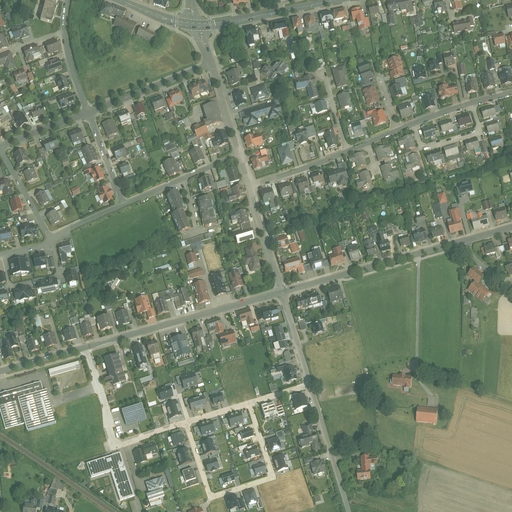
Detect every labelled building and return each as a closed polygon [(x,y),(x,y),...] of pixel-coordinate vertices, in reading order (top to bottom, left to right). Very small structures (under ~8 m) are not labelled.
[(155,0),(155,1),(157,2),(156,5),(165,9),(168,1),(165,0),(155,0)] [(411,0),(403,0),(401,0),(399,1),(401,13),(401,14),(401,12),(407,10),(408,13),(414,12),(411,0)] [(442,0),(435,1),(435,4),(433,5),(434,13),(438,12),(437,11),(441,10),(444,9),(443,3),(442,0)] [(399,1),(392,2),(393,2),(388,3),(389,7),(388,7),(389,12),(396,11),(396,14),(401,13),(399,1)] [(46,3),(41,20),(52,24),(56,10),(58,10),(59,7),(57,6),(46,3)] [(113,8),(104,5),(100,15),(110,18),(111,16),(114,17),(113,19),(116,20),(113,25),(132,35),(137,25),(123,18),(126,10),(114,6),(113,8)] [(378,5),(369,7),(371,16),(380,14),(378,5)] [(361,9),(357,10),(351,12),(353,20),(357,19),(359,27),(364,26),(366,26),(364,20),(364,17),(363,18),(361,9)] [(345,10),(333,12),(335,21),(343,19),(343,22),(347,21),(345,10)] [(331,13),(320,15),(322,25),(328,24),(333,23),(331,13)] [(15,20),(9,14),(5,17),(10,24),(12,22),(12,23),(12,22),(15,20)] [(313,16),(304,18),(306,29),(307,30),(311,29),(311,32),(316,31),(316,32),(320,32),(319,27),(318,23),(315,24),(313,16)] [(300,19),(292,20),(294,29),(297,29),(298,34),(302,34),(302,30),(300,19)] [(468,21),(461,23),(463,33),(471,31),(470,27),(474,27),(472,19),(468,20),(468,21)] [(285,22),(271,25),(272,32),(281,31),(286,30),(286,29),(285,22)] [(333,23),(328,24),(329,28),(326,28),(327,32),(334,30),(333,23)] [(461,23),(453,24),(453,27),(455,33),(455,34),(463,33),(461,23)] [(25,26),(12,31),(16,40),(21,37),(22,39),(29,37),(26,30),(25,26)] [(151,32),(141,27),(137,35),(147,40),(151,32)] [(255,28),(245,30),(246,38),(252,37),(256,36),(255,28)] [(286,30),(281,31),(283,39),(287,38),(290,37),(289,28),(286,29),(286,30)] [(158,36),(151,32),(147,40),(154,44),(158,36)] [(497,36),(494,37),(495,45),(496,46),(499,45),(500,44),(505,43),(503,35),(497,36)] [(306,38),(291,41),(293,47),(307,45),(306,38)] [(56,40),(45,45),(48,53),(52,52),(53,53),(60,51),(56,40)] [(36,46),(23,50),(26,58),(27,58),(29,61),(33,60),(32,56),(39,54),(39,56),(40,55),(37,49),(36,46)] [(0,57),(0,65),(0,66),(0,65),(0,64),(5,63),(7,70),(15,68),(10,53),(0,57)] [(446,67),(455,65),(453,54),(443,56),(446,67)] [(397,58),(389,61),(392,72),(391,73),(392,79),(403,75),(401,70),(403,69),(400,62),(399,63),(397,58)] [(48,63),(47,64),(50,74),(62,69),(58,60),(48,63)] [(431,73),(440,71),(438,62),(429,64),(431,73)] [(359,66),(358,66),(360,74),(370,70),(367,63),(363,64),(359,66)] [(272,70),(267,65),(261,72),(270,79),(278,71),(279,71),(278,72),(279,73),(282,73),(286,68),(281,64),(276,65),(272,70)] [(343,67),(332,71),(337,88),(346,85),(342,73),(343,72),(345,72),(343,67)] [(416,81),(427,79),(424,67),(413,70),(416,81)] [(240,70),(227,74),(231,86),(239,84),(237,77),(241,76),(241,77),(242,77),(242,75),(241,75),(240,70)] [(370,70),(360,74),(363,81),(368,80),(372,78),(370,71),(370,70)] [(24,71),(14,75),(17,83),(27,79),(24,71)] [(313,82),(310,71),(304,72),(305,78),(303,78),(303,80),(294,81),(295,88),(307,86),(310,96),(309,97),(310,100),(318,98),(315,87),(316,86),(314,82),(313,82)] [(511,78),(511,72),(499,74),(501,80),(502,80),(503,86),(511,83),(511,78)] [(495,87),(492,75),(482,77),(483,82),(484,82),(486,89),(495,87)] [(476,79),(473,79),(473,76),(467,76),(468,80),(469,86),(466,86),(468,94),(476,92),(476,89),(477,89),(476,79)] [(65,77),(56,81),(60,92),(69,88),(67,83),(65,77)] [(404,78),(396,81),(397,87),(399,86),(400,89),(404,88),(403,85),(406,84),(404,78)] [(204,81),(196,84),(200,94),(207,91),(208,91),(206,88),(204,81)] [(196,84),(189,87),(191,94),(193,97),(200,94),(196,84)] [(397,87),(391,89),(394,99),(403,96),(400,89),(399,86),(397,87)] [(457,86),(449,88),(449,87),(439,89),(440,92),(439,92),(440,96),(441,99),(451,97),(451,96),(458,94),(457,86)] [(254,96),(255,101),(257,101),(268,98),(264,87),(259,88),(259,89),(257,89),(252,90),(254,96)] [(369,90),(368,89),(367,90),(366,91),(365,91),(366,94),(364,94),(367,103),(369,102),(370,105),(371,104),(372,105),(373,104),(373,103),(374,103),(378,102),(379,102),(377,97),(377,96),(376,94),(376,93),(374,88),(369,90)] [(178,91),(169,95),(170,98),(172,104),(173,104),(182,101),(178,91)] [(235,95),(234,95),(237,107),(238,107),(245,104),(246,104),(245,100),(246,100),(245,96),(243,96),(242,92),(241,93),(235,95)] [(71,94),(58,99),(62,108),(68,106),(67,104),(73,102),(74,104),(75,103),(71,94)] [(343,95),(338,97),(342,110),(352,107),(348,94),(343,95)] [(431,96),(423,99),(426,110),(435,107),(432,100),(431,96)] [(161,98),(150,102),(154,112),(155,111),(154,111),(164,107),(164,108),(165,108),(161,98)] [(324,102),(315,105),(316,109),(315,109),(317,113),(318,113),(318,114),(327,111),(324,102)] [(216,103),(206,107),(207,111),(204,112),(207,120),(206,120),(207,121),(203,122),(203,123),(204,123),(206,128),(222,123),(216,103)] [(268,105),(259,108),(262,117),(269,114),(271,119),(278,116),(277,112),(280,111),(278,107),(279,107),(278,107),(275,108),(274,104),(270,105),(268,106),(268,105)] [(410,104),(398,108),(400,113),(401,112),(402,118),(414,114),(410,104)] [(141,105),(134,108),(136,113),(137,117),(139,116),(140,116),(142,115),(143,115),(145,114),(141,105)] [(30,112),(28,106),(22,109),(26,115),(31,113),(30,112)] [(493,106),(481,110),(484,119),(496,115),(496,114),(494,107),(493,106)] [(30,112),(31,113),(32,116),(31,116),(32,117),(33,118),(38,116),(39,118),(45,116),(42,107),(30,112)] [(249,111),(245,112),(246,118),(243,119),(245,123),(247,122),(248,125),(256,123),(254,119),(262,117),(259,108),(251,110),(251,111),(249,112),(249,111)] [(375,109),(367,112),(369,119),(373,118),(372,115),(376,114),(375,109)] [(0,113),(0,121),(2,124),(10,120),(6,113),(5,111),(0,113)] [(127,111),(117,115),(119,121),(121,124),(130,120),(127,111)] [(376,114),(372,115),(373,118),(374,120),(376,119),(378,125),(386,122),(383,111),(376,114)] [(468,114),(457,118),(459,123),(460,127),(471,123),(468,114)] [(20,125),(18,126),(20,129),(29,124),(23,115),(16,119),(20,125)] [(187,118),(182,121),(186,128),(191,125),(187,118)] [(111,121),(103,124),(105,130),(106,130),(109,137),(113,135),(117,134),(115,129),(114,130),(111,121)] [(451,121),(440,124),(442,133),(453,129),(454,129),(453,125),(451,121)] [(360,122),(354,124),(355,127),(348,129),(351,139),(364,136),(362,129),(360,122)] [(495,122),(486,125),(488,134),(500,130),(497,122),(495,122)] [(203,123),(199,126),(198,125),(193,128),(192,129),(196,138),(208,132),(206,128),(204,123),(203,123)] [(434,127),(423,130),(425,139),(436,136),(437,135),(435,132),(434,127)] [(312,128),(295,133),(297,141),(299,141),(300,144),(302,144),(306,143),(305,139),(315,136),(313,130),(312,128)] [(80,130),(69,134),(73,144),(83,140),(80,130)] [(333,132),(324,135),(327,144),(324,145),(325,149),(328,148),(337,146),(333,132)] [(225,133),(216,135),(217,140),(212,142),(214,148),(218,147),(228,144),(225,133)] [(260,136),(253,138),(252,136),(244,139),(247,148),(255,146),(257,146),(263,144),(262,142),(260,136)] [(412,136),(403,139),(398,141),(399,146),(405,144),(407,150),(407,151),(411,150),(415,148),(412,136)] [(501,137),(490,140),(492,149),(503,146),(501,137)] [(54,139),(43,144),(45,149),(46,153),(58,148),(54,139)] [(197,140),(195,141),(197,144),(193,145),(195,150),(199,148),(199,149),(203,147),(200,139),(197,140)] [(479,144),(477,139),(465,143),(466,147),(467,151),(480,148),(479,144)] [(456,145),(444,149),(446,154),(448,162),(460,158),(459,154),(457,150),(456,145)] [(123,146),(113,150),(116,160),(126,156),(123,146)] [(384,147),(376,150),(379,162),(384,160),(388,159),(386,153),(391,151),(390,146),(384,148),(384,147)] [(85,149),(82,151),(85,158),(94,154),(91,147),(85,149)] [(218,147),(214,148),(208,150),(210,156),(220,153),(218,147)] [(289,147),(278,150),(282,165),(293,162),(290,151),(289,147)] [(195,150),(191,152),(194,158),(192,159),(195,164),(204,160),(199,149),(199,148),(195,150)] [(45,149),(39,151),(41,158),(43,162),(41,157),(47,155),(46,153),(45,149)] [(23,151),(14,155),(18,166),(28,162),(23,151)] [(438,151),(426,155),(428,163),(441,160),(440,156),(438,151)] [(94,154),(85,158),(88,165),(92,163),(97,161),(94,154)] [(363,154),(354,156),(354,157),(349,158),(350,164),(356,162),(357,168),(358,168),(362,167),(366,166),(363,154)] [(413,156),(409,157),(409,158),(411,164),(405,165),(407,170),(412,169),(421,167),(417,154),(413,156)] [(259,158),(251,160),(254,170),(262,168),(260,163),(267,161),(266,156),(261,157),(259,158)] [(69,159),(63,162),(65,167),(71,165),(69,159)] [(173,160),(164,164),(168,174),(169,177),(179,173),(173,160)] [(345,163),(337,165),(339,171),(344,170),(347,169),(345,163)] [(127,164),(119,167),(122,175),(130,171),(127,164)] [(386,167),(381,168),(385,180),(394,178),(393,177),(399,176),(397,170),(392,172),(390,166),(390,165),(386,167)] [(85,170),(83,171),(85,176),(91,173),(90,172),(93,170),(91,167),(88,168),(85,170)] [(93,170),(90,172),(91,173),(93,177),(94,177),(94,178),(96,182),(104,179),(99,168),(93,170)] [(236,169),(227,171),(230,183),(239,181),(236,169)] [(33,170),(30,171),(29,170),(29,171),(24,172),(28,182),(37,179),(33,170)] [(339,171),(327,175),(330,183),(341,180),(343,184),(348,183),(346,179),(347,178),(344,170),(339,171)] [(364,174),(360,175),(362,181),(356,183),(358,188),(363,186),(363,187),(372,184),(368,172),(364,174)] [(321,173),(311,176),(314,186),(314,185),(314,183),(318,182),(319,184),(323,183),(321,173)] [(210,177),(199,180),(202,191),(212,188),(213,188),(212,185),(210,177)] [(305,179),(296,181),(299,193),(308,190),(309,190),(308,187),(305,179)] [(8,180),(0,183),(0,189),(2,189),(4,196),(12,194),(10,186),(9,186),(8,181),(8,180)] [(471,182),(459,185),(461,191),(464,190),(465,194),(473,192),(471,182)] [(289,184),(279,187),(281,197),(292,194),(290,187),(289,184)] [(79,186),(72,190),(75,196),(82,193),(79,186)] [(241,186),(232,189),(234,195),(226,198),(225,198),(226,202),(227,203),(244,198),(241,186)] [(271,190),(261,193),(264,203),(272,201),(274,200),(271,190)] [(102,194),(99,196),(101,201),(103,200),(104,204),(112,200),(111,197),(111,196),(109,191),(108,191),(102,194)] [(50,203),(44,192),(36,196),(42,207),(50,203)] [(185,210),(177,192),(166,196),(166,197),(168,196),(171,201),(169,202),(169,203),(170,202),(173,210),(173,211),(175,210),(176,213),(174,214),(175,214),(182,211),(185,210)] [(447,202),(444,193),(438,195),(440,204),(447,202)] [(209,197),(199,200),(200,207),(201,211),(202,216),(203,220),(205,227),(216,225),(209,197)] [(279,198),(274,200),(272,201),(275,209),(281,207),(279,198)] [(11,201),(10,201),(13,212),(22,210),(21,207),(20,204),(19,199),(17,199),(11,201)] [(439,204),(432,206),(436,219),(443,217),(439,204)] [(505,208),(494,212),(496,221),(507,218),(505,208)] [(457,209),(450,211),(452,220),(453,220),(454,223),(459,221),(459,219),(459,218),(462,218),(460,210),(457,210),(457,209)] [(55,211),(47,216),(52,226),(61,222),(55,211)] [(190,229),(182,211),(175,214),(173,215),(175,220),(174,221),(175,221),(178,229),(178,230),(179,229),(181,233),(179,233),(179,234),(190,229)] [(236,214),(230,216),(232,221),(237,220),(239,226),(249,223),(245,211),(236,214)] [(486,217),(482,218),(481,214),(476,215),(477,219),(471,221),(474,230),(489,226),(486,217)] [(454,223),(448,224),(451,234),(462,231),(460,221),(459,221),(454,223)] [(33,225),(20,228),(22,238),(34,236),(33,225)] [(10,230),(1,232),(1,231),(2,230),(3,230),(2,226),(0,226),(0,242),(12,240),(10,230)] [(441,228),(432,230),(433,233),(432,234),(433,239),(444,236),(441,228)] [(392,230),(385,232),(387,238),(394,236),(392,230)] [(424,230),(413,233),(416,243),(422,241),(422,242),(427,240),(424,230)] [(236,237),(238,244),(254,239),(252,232),(236,237)] [(210,234),(199,237),(201,242),(212,239),(210,234)] [(388,241),(384,242),(383,236),(378,237),(380,244),(379,244),(382,252),(382,253),(386,252),(386,251),(391,250),(388,241)] [(408,236),(399,239),(401,247),(406,245),(406,246),(410,245),(408,236)] [(199,237),(184,242),(185,247),(201,242),(199,237)] [(285,237),(276,240),(279,249),(288,246),(285,237)] [(372,241),(365,243),(365,244),(366,247),(366,249),(368,257),(376,255),(374,247),(372,241)] [(70,243),(61,245),(62,249),(59,250),(60,257),(60,258),(61,262),(67,261),(65,254),(72,253),(71,250),(70,243)] [(296,244),(290,245),(293,254),(299,252),(296,244)] [(494,245),(484,248),(486,256),(487,256),(486,255),(495,253),(496,253),(495,249),(494,245)] [(353,248),(348,250),(351,262),(361,259),(357,247),(353,248)] [(252,248),(246,250),(248,257),(254,255),(252,248)] [(340,248),(333,250),(335,256),(329,257),(332,265),(332,266),(338,264),(344,262),(341,252),(340,248)] [(319,251),(312,253),(313,254),(315,258),(310,260),(311,264),(312,270),(313,270),(319,268),(319,269),(324,267),(319,251)] [(44,254),(33,256),(36,268),(46,266),(44,254)] [(194,254),(186,256),(189,265),(197,263),(195,256),(194,254)] [(248,257),(242,259),(245,265),(248,263),(251,271),(255,270),(256,271),(260,269),(255,254),(254,255),(248,257)] [(298,258),(283,263),(286,272),(301,268),(298,258)] [(48,269),(54,268),(53,259),(46,260),(48,269)] [(19,260),(10,262),(12,272),(13,275),(21,273),(19,261),(19,260)] [(27,260),(19,261),(21,273),(21,274),(29,273),(29,270),(27,260)] [(311,264),(304,266),(306,273),(313,271),(313,270),(312,270),(311,264)] [(484,277),(474,268),(468,276),(475,282),(468,290),(482,302),(486,297),(490,293),(479,284),(484,277)] [(201,269),(188,273),(190,279),(203,275),(201,269)] [(237,272),(229,274),(231,282),(240,279),(239,275),(238,271),(237,272)] [(68,274),(66,274),(68,284),(78,282),(77,272),(68,274)] [(220,275),(210,278),(211,281),(210,281),(211,284),(212,284),(213,288),(223,284),(220,275)] [(120,281),(116,279),(109,291),(110,292),(109,293),(112,295),(120,281)] [(240,279),(231,282),(232,285),(234,289),(243,287),(240,279)] [(56,280),(46,282),(48,293),(55,291),(54,287),(57,287),(56,280)] [(46,282),(37,283),(39,290),(42,290),(43,294),(48,293),(46,282)] [(203,282),(193,285),(196,294),(206,291),(205,288),(206,288),(205,285),(204,285),(203,282)] [(223,284),(213,288),(214,291),(213,291),(214,294),(215,294),(216,297),(226,294),(223,284)] [(340,287),(327,290),(330,302),(339,300),(338,299),(342,298),(342,299),(343,299),(340,287)] [(499,291),(494,287),(490,293),(494,296),(499,291)] [(26,288),(22,289),(24,300),(28,299),(28,298),(32,297),(31,290),(30,288),(26,289),(26,288)] [(22,289),(18,289),(18,291),(14,292),(14,293),(16,300),(20,300),(20,301),(24,300),(22,289)] [(186,289),(181,291),(182,294),(178,296),(178,297),(174,299),(177,310),(182,309),(181,305),(189,303),(190,303),(188,298),(186,289)] [(174,295),(172,290),(169,291),(169,293),(171,300),(174,299),(178,297),(178,296),(177,294),(174,295)] [(206,291),(196,294),(199,304),(209,301),(208,298),(209,298),(208,295),(207,295),(206,291)] [(0,301),(0,302),(1,303),(4,302),(4,301),(8,300),(6,292),(0,293),(0,301)] [(166,292),(157,294),(160,302),(165,300),(165,302),(171,300),(169,293),(167,294),(166,292)] [(310,295),(305,296),(305,298),(303,299),(305,305),(298,306),(298,309),(320,303),(317,294),(310,296),(310,295)] [(491,301),(486,297),(482,302),(487,306),(491,301)] [(147,298),(136,301),(137,305),(136,305),(138,313),(139,312),(140,314),(147,312),(151,311),(147,298)] [(160,302),(155,303),(158,315),(168,312),(165,302),(165,300),(160,302)] [(127,304),(124,305),(125,311),(126,311),(133,309),(131,303),(127,304)] [(110,304),(103,306),(105,312),(112,310),(110,304)] [(275,307),(268,310),(268,309),(262,311),(264,319),(264,320),(270,318),(271,318),(278,316),(275,307)] [(153,310),(151,311),(147,312),(149,319),(155,317),(153,310)] [(249,310),(238,313),(241,322),(242,322),(242,324),(245,324),(244,321),(246,320),(248,326),(254,324),(249,310)] [(262,310),(256,312),(258,321),(264,319),(262,311),(262,310)] [(125,311),(117,314),(120,326),(129,323),(126,311),(125,311)] [(109,316),(97,319),(101,332),(112,328),(109,316)] [(39,318),(34,319),(36,328),(42,326),(40,318),(39,318)] [(84,319),(79,320),(84,337),(93,335),(91,326),(90,323),(89,323),(86,324),(84,319)] [(219,319),(206,323),(208,330),(210,335),(210,334),(216,332),(217,334),(218,334),(219,336),(219,335),(222,345),(235,341),(232,330),(222,333),(223,332),(221,325),(219,319)] [(306,321),(300,323),(302,331),(309,329),(306,321)] [(320,323),(312,326),(315,335),(323,332),(321,324),(321,323),(320,323)] [(22,325),(16,327),(18,334),(24,332),(22,325)] [(274,330),(272,330),(274,339),(272,339),(273,341),(284,338),(283,335),(284,335),(283,334),(281,327),(274,330)] [(64,331),(63,331),(66,342),(76,339),(73,328),(68,330),(64,331)] [(200,328),(191,331),(193,340),(194,340),(196,348),(202,346),(200,338),(203,337),(200,328)] [(53,334),(44,336),(47,348),(56,345),(53,334)] [(14,335),(7,337),(8,341),(11,349),(18,346),(14,335)] [(184,336),(170,340),(175,359),(190,355),(184,336)] [(36,338),(27,341),(30,352),(39,350),(36,338)] [(284,338),(273,341),(274,345),(276,344),(278,351),(287,349),(285,342),(286,341),(285,341),(284,338)] [(8,341),(2,343),(4,349),(2,350),(5,360),(13,358),(11,349),(8,341)] [(156,342),(151,343),(151,342),(146,344),(149,353),(150,352),(151,357),(153,356),(160,354),(156,342)] [(133,346),(139,366),(147,364),(141,344),(133,346)] [(117,355),(104,359),(113,386),(126,382),(117,355)] [(193,359),(178,363),(179,367),(194,363),(193,359)] [(78,363),(49,371),(51,377),(80,369),(78,363)] [(285,364),(276,367),(278,372),(287,370),(285,364)] [(294,368),(284,371),(288,384),(298,381),(294,368)] [(182,384),(184,389),(198,385),(196,379),(194,374),(194,373),(180,377),(182,384)] [(405,376),(400,376),(393,375),(393,376),(393,380),(391,380),(391,384),(393,385),(392,385),(404,387),(404,389),(409,389),(410,387),(411,387),(412,377),(405,377),(405,376)] [(41,383),(0,394),(0,410),(5,429),(25,424),(27,431),(56,423),(47,391),(43,392),(41,383)] [(272,384),(269,385),(271,392),(278,390),(277,387),(273,388),(272,384)] [(166,389),(160,391),(161,395),(160,395),(161,400),(173,397),(170,388),(170,387),(166,389)] [(238,393),(234,394),(235,397),(230,399),(231,402),(239,400),(238,393)] [(221,394),(211,397),(214,405),(217,404),(217,405),(221,403),(224,402),(224,400),(221,394)] [(292,398),(296,411),(308,407),(304,395),(292,398)] [(203,407),(206,406),(205,403),(204,397),(188,402),(190,408),(191,410),(195,409),(195,411),(203,409),(203,407)] [(168,405),(166,406),(168,413),(179,409),(177,402),(168,405)] [(273,415),(277,414),(275,408),(273,403),(267,406),(267,405),(261,406),(265,418),(269,417),(269,415),(273,414),(273,415)] [(141,405),(122,411),(127,426),(146,420),(141,405)] [(282,406),(275,408),(277,414),(278,417),(284,414),(282,406)] [(438,410),(418,408),(416,422),(436,424),(438,410)] [(179,409),(168,413),(170,419),(172,418),(181,415),(179,409)] [(229,423),(231,427),(244,424),(242,419),(241,414),(240,413),(227,416),(228,418),(229,423)] [(201,432),(202,436),(215,432),(214,428),(212,423),(212,421),(199,425),(199,427),(201,432)] [(310,424),(302,426),(305,436),(313,433),(310,424)] [(240,431),(243,440),(254,436),(251,427),(240,431)] [(282,432),(276,433),(278,439),(279,443),(285,441),(282,432)] [(173,436),(171,437),(174,447),(186,443),(185,438),(183,438),(181,433),(173,436)] [(305,436),(299,438),(302,447),(312,444),(314,451),(319,449),(317,442),(315,433),(313,433),(305,436)] [(278,439),(268,443),(271,453),(272,452),(277,451),(281,449),(279,443),(278,439)] [(212,440),(201,444),(203,450),(214,446),(212,440)] [(154,444),(142,448),(143,450),(145,457),(157,453),(154,444)] [(214,446),(203,450),(205,455),(216,452),(214,446)] [(248,460),(259,456),(256,446),(247,449),(244,450),(248,460)] [(176,453),(178,460),(190,456),(189,453),(188,449),(176,453)] [(143,450),(134,453),(137,464),(147,461),(145,457),(143,450)] [(120,453),(86,464),(91,478),(111,472),(120,501),(135,496),(120,453)] [(190,456),(178,460),(181,466),(192,463),(190,456)] [(284,456),(273,459),(274,462),(274,463),(275,466),(286,462),(285,459),(284,456)] [(369,456),(361,457),(362,471),(357,471),(358,480),(371,479),(370,465),(369,458),(369,456)] [(205,463),(208,473),(210,472),(211,473),(217,471),(216,470),(219,469),(216,460),(216,459),(210,461),(205,463)] [(310,464),(314,476),(326,472),(322,460),(310,464)] [(286,462),(275,466),(276,469),(278,472),(288,469),(287,466),(286,462)] [(257,466),(253,467),(256,477),(266,473),(263,464),(257,466)] [(192,469),(182,473),(186,483),(189,482),(196,480),(194,473),(192,469)] [(170,470),(167,471),(171,488),(175,487),(170,470)] [(199,484),(195,473),(194,473),(196,480),(189,482),(190,487),(199,484)] [(232,473),(222,477),(224,485),(228,484),(232,483),(231,482),(233,482),(233,480),(234,479),(234,478),(232,473)] [(163,478),(146,483),(148,492),(150,491),(151,494),(160,492),(159,488),(166,486),(163,478)] [(65,487),(54,479),(51,488),(63,491),(65,487)] [(58,490),(50,488),(47,497),(56,499),(58,490)] [(257,503),(257,501),(253,490),(244,493),(248,506),(257,503)] [(151,494),(147,496),(149,504),(164,500),(162,491),(160,492),(151,494)] [(47,497),(43,496),(41,501),(39,506),(39,507),(42,509),(44,503),(47,497)] [(56,499),(47,497),(44,503),(54,506),(56,499)] [(234,497),(226,499),(229,511),(238,508),(239,508),(237,502),(236,498),(234,497)] [(32,500),(31,506),(24,505),(22,511),(35,511),(37,507),(36,507),(36,505),(37,500),(32,500)]
